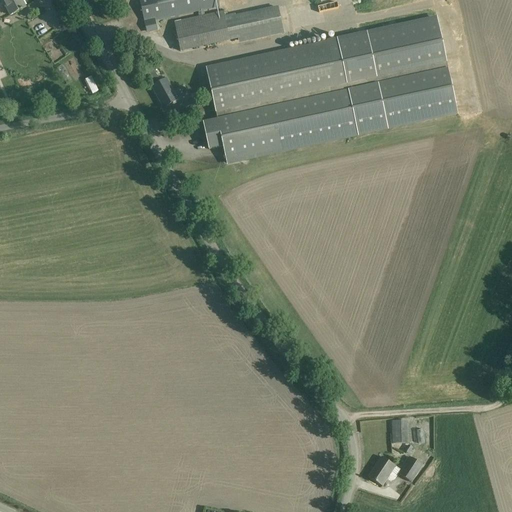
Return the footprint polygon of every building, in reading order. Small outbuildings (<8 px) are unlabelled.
[(25,8),(21,0),(1,0),(10,16),(25,8)] [(220,7),(218,0),(139,0),(146,34),(160,31),(158,21),(198,12),(199,17),(174,23),(180,52),(238,40),(239,44),(284,35),(278,7),(235,16),(235,15),(228,16),(227,11),(204,16),(203,11),(220,7)] [(223,148),(227,164),(457,114),(436,18),(206,68),(218,123),(204,126),(210,151),(223,148)] [(156,86),(152,88),(164,108),(177,101),(166,80),(162,83),(155,70),(149,73),(156,86)] [(197,108),(193,100),(176,110),(180,118),(197,108)] [(408,444),(407,421),(392,421),(392,444),(408,444)] [(395,479),(401,470),(382,458),(368,478),(381,487),(389,475),(395,479)] [(423,466),(411,458),(399,475),(412,483),(423,466)]
